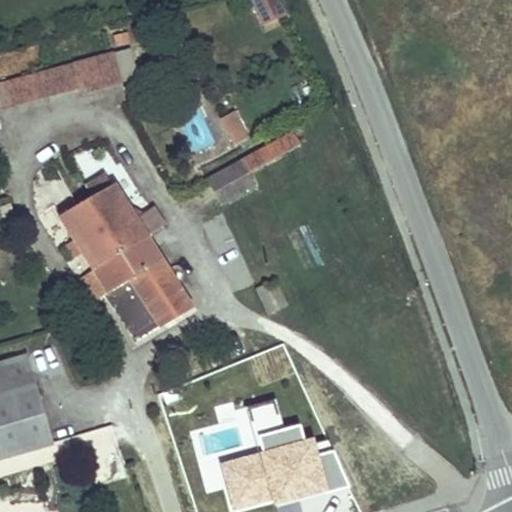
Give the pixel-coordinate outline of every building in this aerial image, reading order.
[(276,0),(251,0),(261,21),(282,12),(276,0)] [(81,92),(121,81),(112,51),(0,82),(0,107),(79,86),(81,92)] [(251,138),(236,111),(222,119),(236,146),(251,138)] [(219,204),(253,185),(246,173),(297,144),(290,130),(204,178),(219,204)] [(134,341),(190,305),(146,236),(134,219),(104,172),(85,184),(92,194),(58,215),(73,238),(81,252),(91,266),(106,290),(103,292),(134,341)] [(149,210),(134,219),(146,236),(160,227),(149,210)] [(73,257),(81,252),(73,238),(64,244),(73,257)] [(79,274),(94,298),(103,292),(106,290),(91,266),(79,274)] [(265,312),(284,304),(273,280),(254,288),(265,312)] [(0,456),(51,442),(24,354),(0,360),(0,456)] [(265,453),(239,460),(221,465),(232,506),(250,501),(272,495),(273,501),(274,505),(349,485),(334,450),(331,451),(328,441),(316,444),(314,439),(305,442),(300,425),(260,436),(265,453)] [(272,495),(250,501),(232,506),(234,511),(252,507),(273,501),(272,495)]
